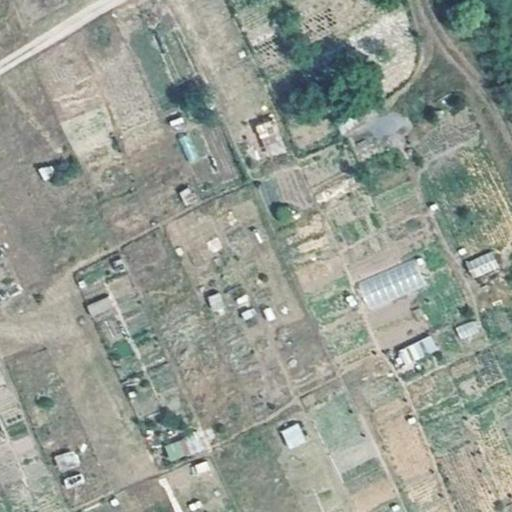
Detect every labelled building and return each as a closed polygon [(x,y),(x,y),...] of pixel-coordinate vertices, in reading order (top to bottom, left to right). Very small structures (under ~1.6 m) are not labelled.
[(273,117),(255,124),(266,157),(285,150),(273,117)] [(191,162),(202,155),(189,131),(177,138),(191,162)] [(471,279),(500,267),(493,250),(464,261),(471,279)] [(417,256),(356,282),(368,310),(429,284),(417,256)] [(109,295),(87,303),(91,317),(114,309),(109,295)] [(455,327),(460,340),(480,332),(475,319),(455,327)] [(401,368),(438,349),(430,334),(394,353),(401,368)] [(298,422),(280,430),(289,449),(306,441),(298,422)] [(164,445),(169,461),(203,450),(197,433),(164,445)] [(55,455),(59,471),(80,465),(75,450),(55,455)]
